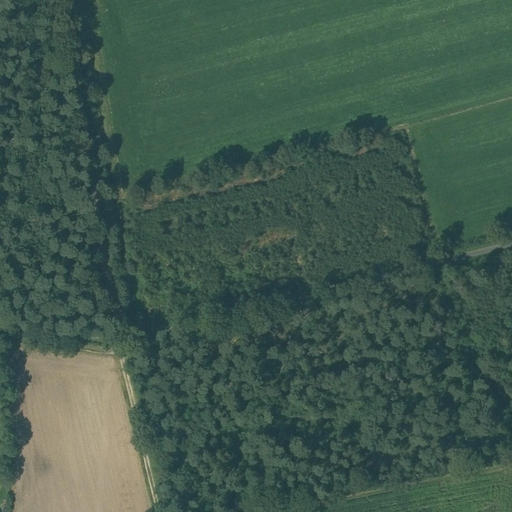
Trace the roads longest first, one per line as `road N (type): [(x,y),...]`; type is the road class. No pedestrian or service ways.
road 1 (unclassified): [(511,239),(120,339),(63,0)]
road 2 (track): [(122,352),(156,511)]
road 3 (track): [(122,352),(0,338)]
